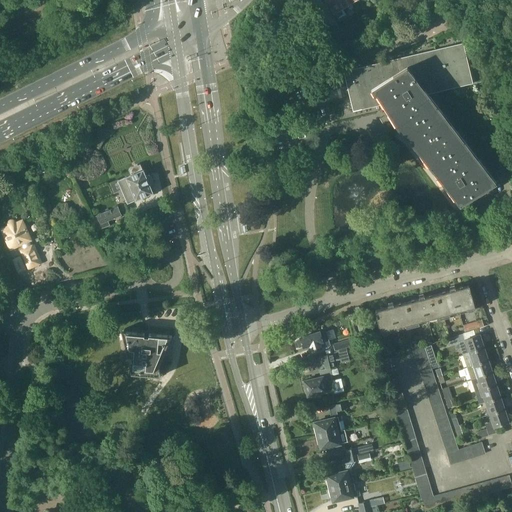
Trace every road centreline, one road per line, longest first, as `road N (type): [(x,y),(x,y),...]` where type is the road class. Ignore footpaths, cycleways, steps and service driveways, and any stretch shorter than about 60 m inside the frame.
road 1 (secondary): [(242,325),(200,32)]
road 2 (secondary): [(175,45),(225,327)]
road 3 (residential): [(242,325),(477,258)]
road 4 (residential): [(511,434),(502,438),(495,461),(441,476),(404,355)]
road 5 (residential): [(2,511),(16,315)]
road 6 (primary): [(0,132),(175,45)]
road 7 (primary): [(172,22),(0,105)]
road 8 (secondary): [(225,327),(269,463)]
road 9 (secondary): [(269,463),(242,325)]
road 10 (residential): [(16,315),(143,284)]
